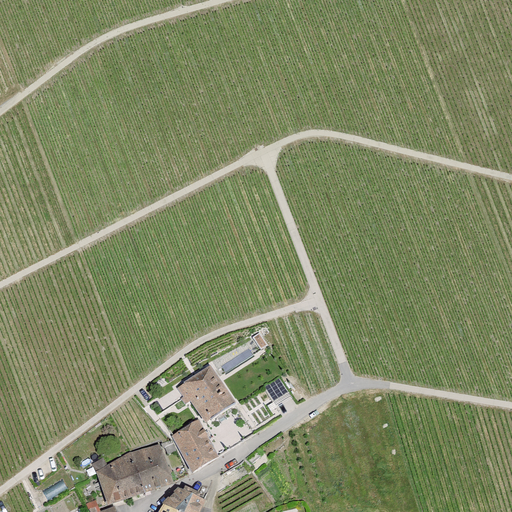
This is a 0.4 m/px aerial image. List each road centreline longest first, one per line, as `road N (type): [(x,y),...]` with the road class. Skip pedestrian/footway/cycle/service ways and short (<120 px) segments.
road 1 (track): [(0,285),(303,134),(342,135),(511,177)]
road 2 (track): [(0,491),(206,337),(319,300)]
road 3 (track): [(263,151),(355,392)]
road 4 (track): [(0,112),(106,36),(224,0)]
road 5 (residential): [(140,511),(343,400)]
road 6 (track): [(511,404),(369,383),(343,400)]
